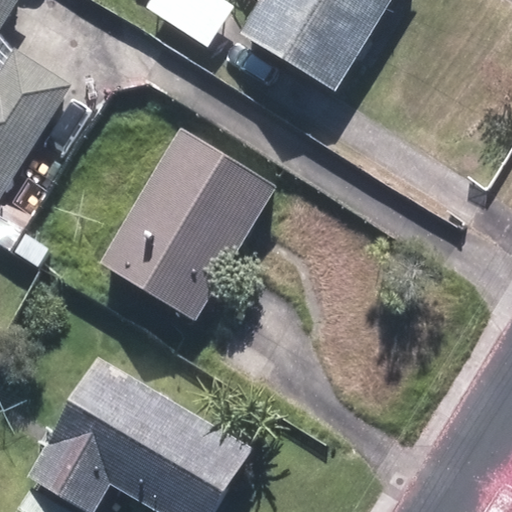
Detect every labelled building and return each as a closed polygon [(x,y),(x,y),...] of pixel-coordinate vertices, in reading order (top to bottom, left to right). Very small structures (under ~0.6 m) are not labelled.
[(0,0),(0,221),(26,238),(72,164),(40,144),(75,90),(0,42),(26,0),(0,0)] [(220,0),(153,0),(145,13),(209,53),(237,10),(220,0)] [(266,0),(242,43),(338,99),(396,0),(266,0)] [(177,134),(98,272),(201,330),(280,192),(177,134)] [(99,363),(31,483),(81,511),(102,511),(114,491),(150,511),(223,511),(257,452),(99,363)] [(67,511),(32,492),(20,511),(67,511)]
